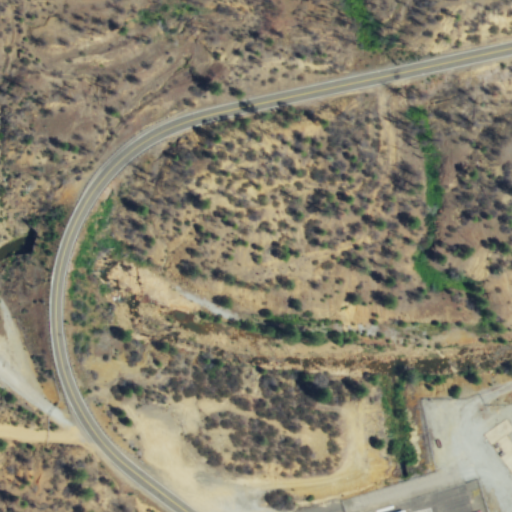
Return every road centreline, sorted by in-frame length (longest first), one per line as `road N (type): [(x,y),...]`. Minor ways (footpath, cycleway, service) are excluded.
road 1 (tertiary): [(511,46),(205,113),(150,140),(100,191),(75,230),(59,280),(55,328),(65,375),(100,433),(187,511)]
road 2 (track): [(100,191),(173,0)]
